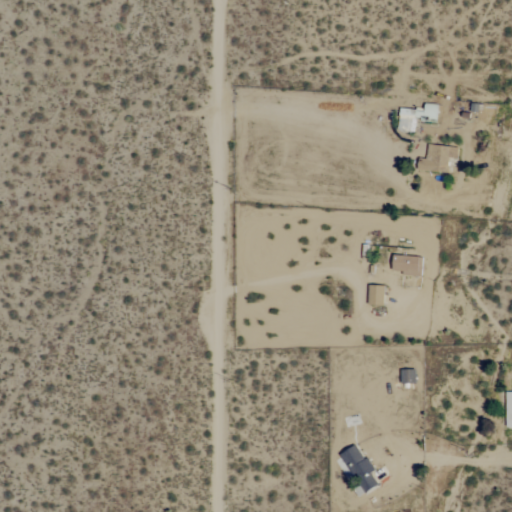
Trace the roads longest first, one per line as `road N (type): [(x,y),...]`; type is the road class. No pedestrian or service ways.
road 1 (track): [(218,511),(216,0)]
road 2 (track): [(217,116),(282,112),(375,137)]
road 3 (track): [(217,293),(344,271)]
